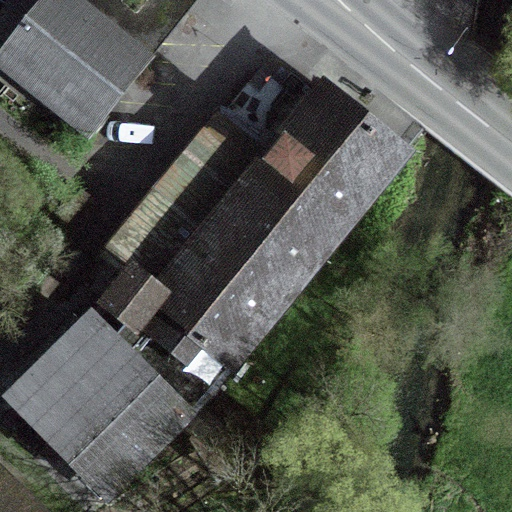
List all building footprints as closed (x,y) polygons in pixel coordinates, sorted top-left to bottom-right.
[(192,0),(74,0),(72,3),(148,64),(197,4),(192,0)] [(72,3),(10,82),(86,142),(148,64),(72,3)] [(87,308),(183,400),(393,148),(305,87),(262,139),(206,102),(69,280),(87,308)] [(87,308),(0,397),(0,433),(77,508),(183,400),(87,308)] [(21,511),(3,495),(0,497),(0,511),(21,511)]
